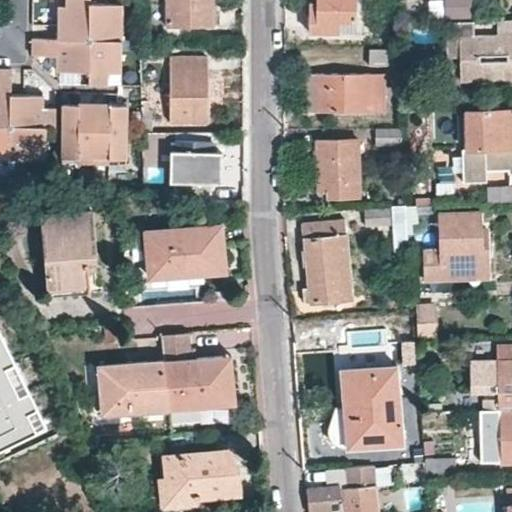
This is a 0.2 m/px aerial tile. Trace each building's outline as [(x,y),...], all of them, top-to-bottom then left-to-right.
[(87,0),(64,0),(65,7),(57,7),(57,39),(87,39),(88,5),(87,0)] [(211,0),(166,0),(166,25),(211,25),(211,0)] [(309,0),(309,31),(339,31),(339,18),(355,18),(355,0),(309,0)] [(443,0),(444,16),(470,17),(469,0),(443,0)] [(120,5),(88,5),(87,39),(120,39),(120,5)] [(339,18),(339,31),(355,32),(355,18),(339,18)] [(511,34),(474,36),(474,21),(446,22),(447,45),(460,45),(461,78),(490,77),(490,89),(511,88),(511,34)] [(54,71),(86,71),(87,39),(57,39),(31,39),(31,47),(30,56),(54,56),(54,71)] [(120,74),(120,39),(87,39),(86,71),(86,85),(98,85),(106,86),(106,74),(120,74)] [(396,49),(368,49),(368,64),(396,65),(396,49)] [(207,56),(169,56),(170,122),(208,121),(207,56)] [(0,68),(0,67),(0,126),(8,127),(8,94),(8,68),(0,68)] [(382,73),(316,73),(317,111),(383,111),(382,73)] [(40,94),(8,94),(8,127),(43,127),(53,127),(54,107),(40,107),(40,94)] [(511,107),(489,109),(484,108),(483,101),(469,102),(470,110),(464,111),(468,180),(487,179),(486,169),(508,167),(509,172),(511,172),(511,107)] [(92,104),(77,104),(77,106),(77,157),(92,157),(92,104)] [(109,104),(92,104),(92,157),(108,157),(109,106),(109,104)] [(77,106),(60,106),(60,154),(60,158),(77,158),(77,157),(77,106)] [(126,106),(109,106),(108,157),(108,158),(125,158),(126,106)] [(142,111),(142,131),(152,131),(153,111),(142,111)] [(43,127),(8,127),(8,158),(7,159),(43,159),(43,127)] [(403,140),(403,127),(376,127),(376,141),(403,140)] [(359,139),(315,141),(317,192),(325,192),(325,196),(361,195),(359,139)] [(174,140),(175,201),(211,201),(210,141),(174,140)] [(489,202),(511,198),(511,189),(511,187),(487,190),(489,202)] [(435,210),(434,203),(417,204),(417,212),(435,210)] [(407,221),(407,204),(394,206),(395,222),(407,221)] [(417,204),(407,204),(407,221),(417,221),(417,212),(417,204)] [(390,207),(364,210),(366,224),(392,222),(390,207)] [(91,209),(39,213),(46,288),(88,285),(87,262),(95,261),(91,209)] [(481,213),(442,215),(443,247),(425,249),(426,277),(487,275),(486,229),(481,229),(481,213)] [(346,218),(302,223),(308,302),(353,297),(346,218)] [(408,251),(407,221),(395,222),(394,222),(395,251),(408,251)] [(219,223),(145,230),(150,276),(223,269),(219,223)] [(434,305),(418,305),(418,336),(435,336),(434,305)] [(371,328),(339,331),(340,346),(372,344),(371,328)] [(0,449),(38,431),(28,412),(37,408),(29,391),(20,396),(6,367),(15,362),(0,330),(0,449)] [(188,333),(161,336),(163,359),(167,409),(230,403),(229,382),(223,382),(221,354),(195,356),(190,357),(190,349),(188,333)] [(415,363),(414,340),(400,340),(402,364),(415,363)] [(484,397),(484,409),(500,409),(511,408),(511,344),(496,344),(497,397),(484,397)] [(233,352),(221,354),(223,382),(229,382),(230,403),(237,402),(233,352)] [(110,414),(167,409),(163,359),(106,364),(110,414)] [(20,396),(29,391),(15,362),(6,367),(20,396)] [(397,363),(340,367),(345,416),(340,416),(337,417),(334,419),(332,421),(330,424),(329,426),(329,429),(329,433),(329,436),(331,440),(333,442),(336,444),(340,446),(345,447),(358,445),(358,448),(404,444),(397,363)] [(480,392),(453,393),(454,410),(481,409),(480,392)] [(47,427),(37,408),(28,412),(38,431),(47,427)] [(511,408),(500,409),(501,460),(511,460),(511,408)] [(231,449),(163,456),(168,504),(197,502),(197,496),(237,493),(231,449)] [(423,458),(424,463),(425,478),(456,477),(455,457),(423,458)] [(425,478),(424,463),(402,463),(403,489),(426,487),(425,478)] [(379,511),(375,465),(345,466),(347,487),(340,488),(339,484),(307,488),(308,511),(326,511),(342,511),(379,511)]
